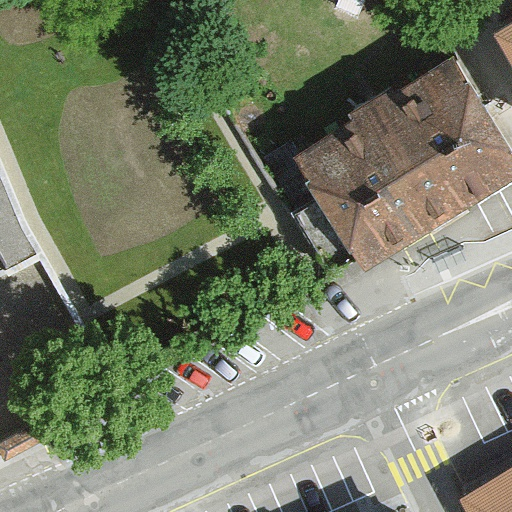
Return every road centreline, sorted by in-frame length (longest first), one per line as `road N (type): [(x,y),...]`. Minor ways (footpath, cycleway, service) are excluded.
road 1 (tertiary): [(59,511),(389,360)]
road 2 (residential): [(389,360),(447,511)]
road 3 (tertiary): [(389,360),(511,303)]
